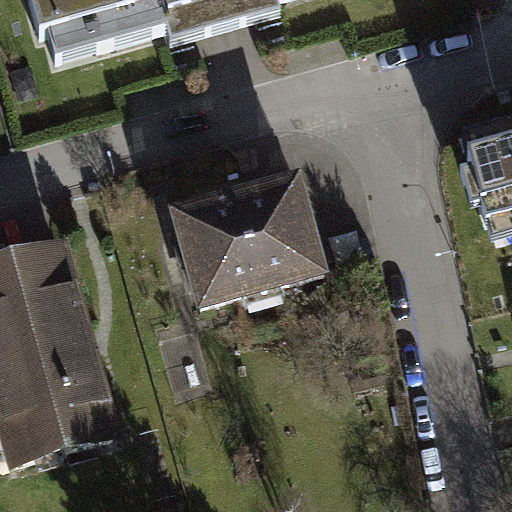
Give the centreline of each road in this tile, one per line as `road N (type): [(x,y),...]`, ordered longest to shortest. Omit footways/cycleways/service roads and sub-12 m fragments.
road 1 (residential): [(376,79),(463,511)]
road 2 (residential): [(0,181),(376,79)]
road 3 (residential): [(376,79),(511,42)]
